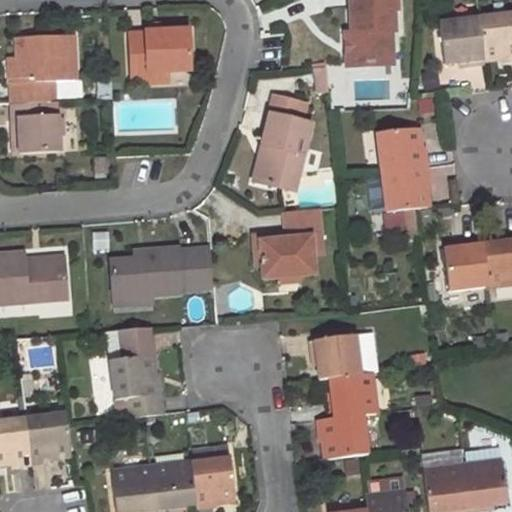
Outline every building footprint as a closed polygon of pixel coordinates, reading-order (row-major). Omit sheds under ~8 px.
[(348,0),(350,34),(343,34),(343,46),(344,68),(368,67),(368,60),(390,59),(389,34),(386,34),(386,27),(389,27),(391,21),(391,10),(395,10),(394,0),(348,0)] [(511,15),(478,19),(483,61),(502,58),(503,64),(511,62),(511,15)] [(478,19),(438,24),(443,66),(462,64),(463,69),(484,66),(483,61),(478,19)] [(143,25),(143,33),(156,33),(156,24),(150,25),(143,25)] [(156,33),(143,33),(139,33),(140,40),(124,41),(125,73),(159,72),(184,71),(182,32),(156,33)] [(9,61),(11,85),(3,85),(5,105),(49,103),(48,84),(70,83),(68,38),(9,41),(9,61)] [(390,59),(368,60),(368,67),(390,66),(390,59)] [(3,73),(3,85),(11,85),(9,61),(2,62),(3,73)] [(327,85),(325,67),(312,69),(313,86),(327,85)] [(126,85),(159,84),(159,72),(125,73),(126,85)] [(327,85),(313,86),(314,94),(327,93),(327,85)] [(13,123),(14,138),(15,156),(55,154),(52,103),(49,103),(5,105),(6,123),(12,123),(13,123)] [(294,193),(308,127),(267,117),(260,151),(252,185),(294,193)] [(15,156),(13,123),(12,123),(6,123),(7,141),(8,157),(15,156)] [(417,130),(375,135),(380,174),(427,168),(424,148),(419,148),(417,130)] [(427,168),(380,174),(386,213),(414,210),(428,208),(425,189),(430,188),(427,168)] [(311,259),(310,248),(320,247),(317,213),(281,216),(284,243),(276,243),(275,236),(258,237),(260,257),(251,258),(253,271),(259,270),(260,283),(277,282),(276,275),(295,273),(296,280),(313,279),(311,259)] [(501,242),(482,245),(487,287),(511,283),(511,234),(501,236),(501,242)] [(260,257),(258,237),(249,239),(251,258),(260,257)] [(462,247),(443,250),(448,292),(487,287),(482,245),(482,240),(461,242),(462,247)] [(311,259),(322,258),(320,247),(310,248),(311,259)] [(151,298),(177,297),(176,292),(206,290),(206,287),(204,253),(172,255),(172,251),(157,252),(139,253),(140,262),(107,264),(109,302),(151,298)] [(0,307),(64,302),(61,269),(22,272),(22,263),(21,256),(0,257),(0,307)] [(22,272),(61,269),(60,260),(22,263),(22,272)] [(295,273),(276,275),(277,282),(296,280),(295,273)] [(110,309),(152,306),(151,298),(109,302),(110,309)] [(147,331),(119,333),(122,361),(109,362),(113,402),(125,401),(128,421),(142,419),(163,417),(159,376),(153,376),(147,331)] [(119,333),(106,334),(109,362),(122,361),(119,333)] [(372,334),(309,342),(311,362),(316,362),(319,381),(328,380),(371,375),(378,374),(372,334)] [(371,375),(328,380),(331,400),(326,401),(329,421),(362,416),(376,414),(371,375)] [(64,414),(24,419),(31,466),(51,464),(50,458),(70,456),(66,427),(64,414)] [(329,421),(315,423),(318,443),(323,442),(325,461),(359,457),(367,456),(362,416),(329,421)] [(24,419),(0,421),(0,464),(10,463),(10,468),(31,466),(24,419)] [(228,446),(188,451),(189,464),(229,459),(228,446)] [(499,449),(463,454),(465,467),(462,468),(468,511),(487,511),(487,507),(507,504),(499,449)] [(216,508),(215,503),(235,501),(229,459),(189,464),(195,507),(195,511),(216,508)] [(189,464),(150,469),(155,511),(176,511),(176,509),(195,507),(189,464)] [(468,511),(462,468),(422,473),(427,511),(468,511)] [(155,511),(150,469),(110,474),(114,511),(155,511)] [(406,511),(404,494),(365,499),(367,511),(366,511),(406,511)]
